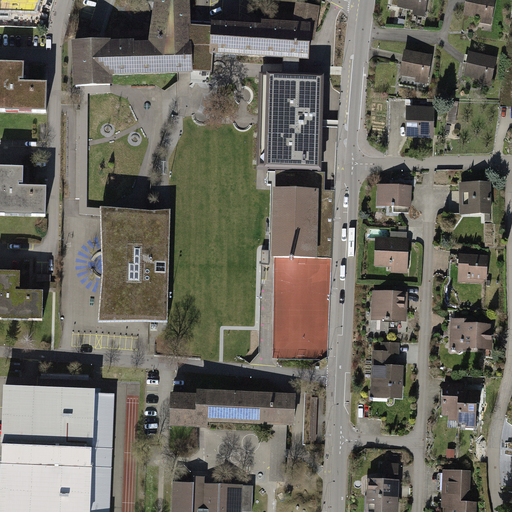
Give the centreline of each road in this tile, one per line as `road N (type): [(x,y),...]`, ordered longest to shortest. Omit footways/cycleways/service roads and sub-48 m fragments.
road 1 (residential): [(0,350),(343,377)]
road 2 (residential): [(419,443),(431,184)]
road 3 (residential): [(53,250),(57,34),(66,0)]
road 4 (tertiary): [(352,163),(343,377)]
road 5 (tertiary): [(366,2),(352,163)]
road 6 (residential): [(509,161),(352,163)]
road 7 (residential): [(498,511),(494,439),(511,357)]
